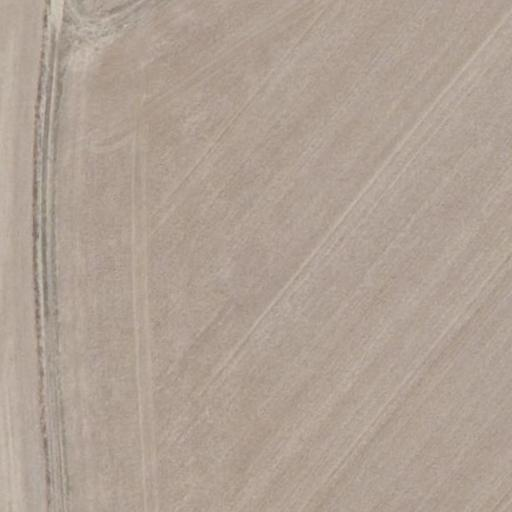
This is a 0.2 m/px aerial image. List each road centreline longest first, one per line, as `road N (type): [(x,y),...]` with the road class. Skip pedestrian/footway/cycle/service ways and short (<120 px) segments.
road 1 (track): [(60,0),(45,218),(54,511)]
road 2 (track): [(55,69),(161,0)]
